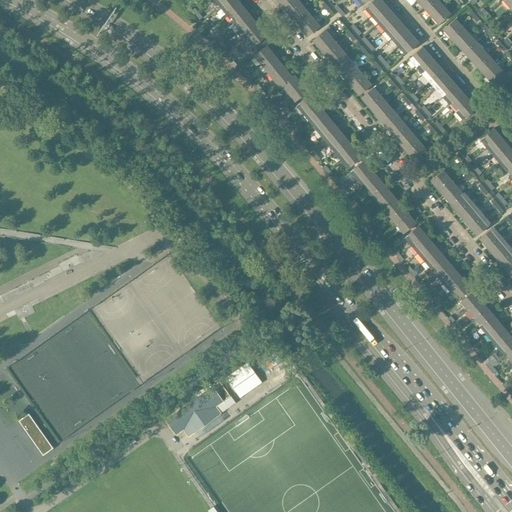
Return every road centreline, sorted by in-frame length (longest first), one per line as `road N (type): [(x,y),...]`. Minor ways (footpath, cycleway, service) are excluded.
road 1 (trunk): [(511,457),(237,124),(162,57),(75,0)]
road 2 (trunk): [(14,0),(103,53),(208,141),(453,442)]
road 3 (residential): [(261,0),(410,182)]
road 4 (residential): [(511,302),(410,182)]
road 5 (residential): [(496,112),(398,0)]
